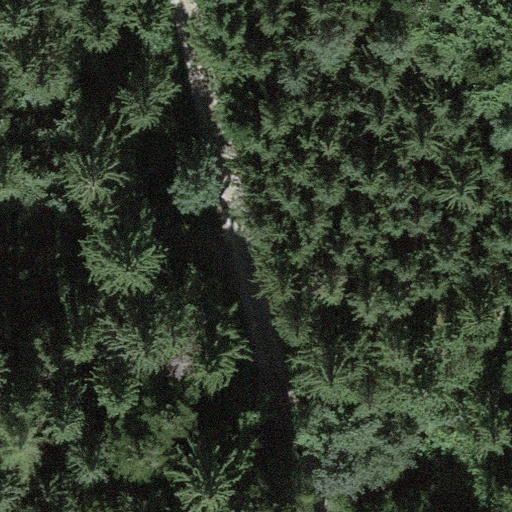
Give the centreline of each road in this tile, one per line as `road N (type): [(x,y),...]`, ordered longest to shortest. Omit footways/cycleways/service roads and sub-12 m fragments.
road 1 (track): [(0,194),(95,212),(251,260),(511,487)]
road 2 (track): [(184,0),(328,511)]
